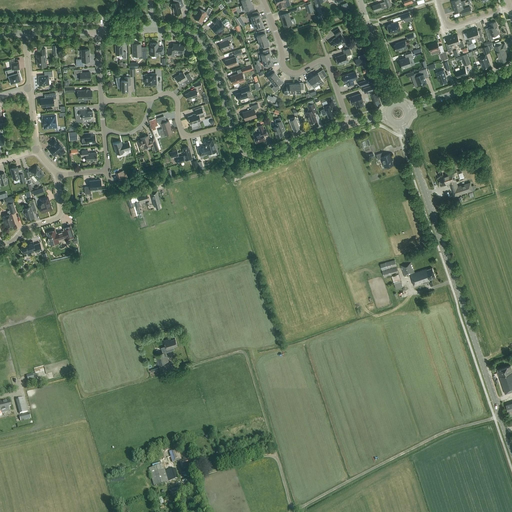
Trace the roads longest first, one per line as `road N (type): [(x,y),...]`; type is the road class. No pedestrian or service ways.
road 1 (tertiary): [(511,451),(401,123)]
road 2 (track): [(499,415),(444,433),(292,511)]
road 3 (track): [(292,511),(245,354),(190,366)]
road 4 (residential): [(349,125),(327,60),(296,74),(284,68),(262,0)]
road 5 (tertiary): [(349,125),(259,158),(246,156),(231,124)]
road 6 (tertiary): [(231,124),(201,42),(174,29),(152,31)]
